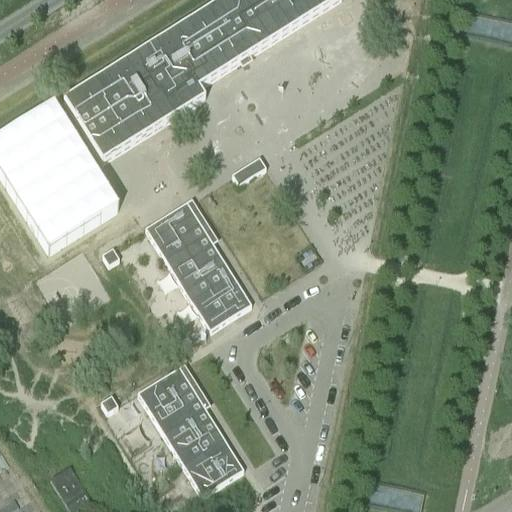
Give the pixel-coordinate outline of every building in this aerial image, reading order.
[(337,0),(230,0),(62,106),(101,168),(204,103),(198,93),(340,4),(337,0)] [(511,50),(511,25),(463,16),(458,39),(511,50)] [(52,111),(0,144),(0,182),(47,258),(117,214),(52,111)] [(258,164),(231,181),(237,191),(265,174),(258,164)] [(186,208),(144,234),(208,337),(250,311),(212,249),(186,208)] [(111,254),(101,261),(107,271),(118,265),(111,254)] [(178,373),(136,399),(201,502),(242,476),(204,415),(178,373)] [(110,402),(99,408),(106,419),(117,413),(110,402)] [(82,511),(90,507),(69,472),(49,485),(65,511),(82,511)] [(365,485),(360,509),(374,511),(424,511),(428,498),(365,485)]
